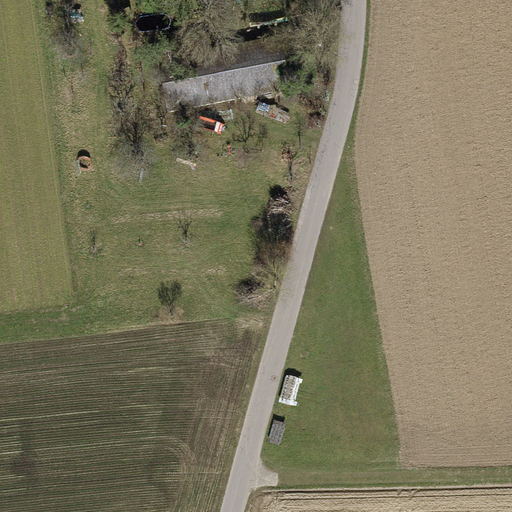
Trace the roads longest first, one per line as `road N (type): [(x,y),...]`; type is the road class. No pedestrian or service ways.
road 1 (residential): [(361,0),(354,73),(234,511)]
road 2 (track): [(242,480),(511,480)]
